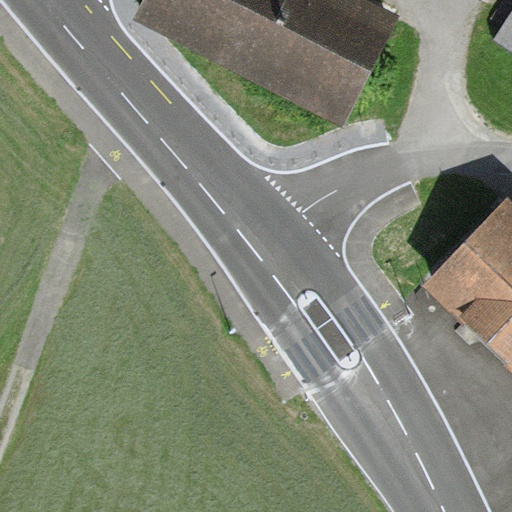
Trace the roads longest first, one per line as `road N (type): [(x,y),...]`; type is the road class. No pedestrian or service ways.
road 1 (secondary): [(445,511),(334,336),(43,0)]
road 2 (track): [(0,443),(120,138),(142,118)]
